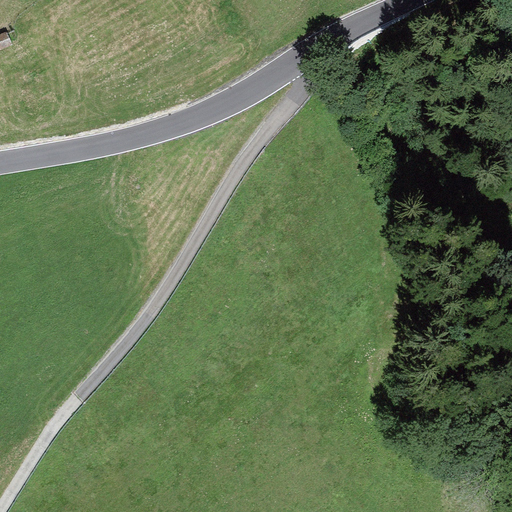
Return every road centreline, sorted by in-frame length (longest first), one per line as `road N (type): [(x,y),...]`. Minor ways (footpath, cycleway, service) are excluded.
road 1 (track): [(1,511),(310,52)]
road 2 (tertiary): [(407,0),(219,106),(111,146),(0,164)]
